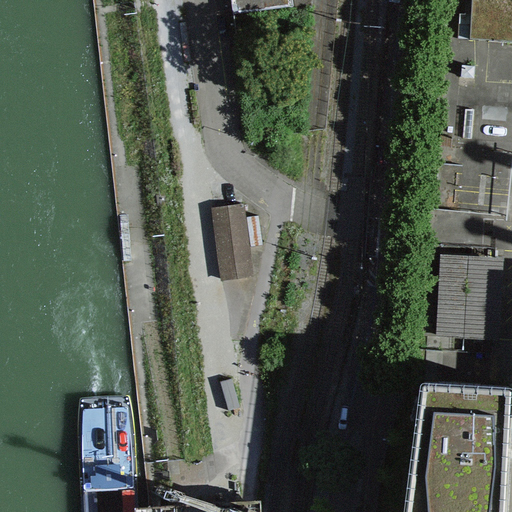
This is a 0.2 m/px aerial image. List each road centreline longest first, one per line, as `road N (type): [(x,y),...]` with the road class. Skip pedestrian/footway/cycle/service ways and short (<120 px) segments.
road 1 (residential): [(344,511),(382,331),(394,218)]
road 2 (residential): [(411,0),(394,218)]
road 3 (residential): [(202,0),(222,135),(238,166)]
road 4 (residential): [(394,218),(292,206),(238,166)]
